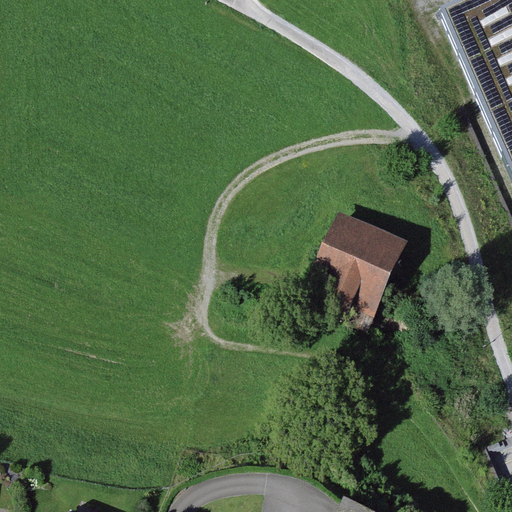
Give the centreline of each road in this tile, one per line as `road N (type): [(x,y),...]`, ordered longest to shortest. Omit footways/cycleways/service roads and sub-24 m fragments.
road 1 (track): [(231,0),(340,64),(438,162),(465,221),(511,378)]
road 2 (track): [(418,137),(346,139),(280,156),(228,194),(212,229),(205,325),(214,340),(233,346)]
